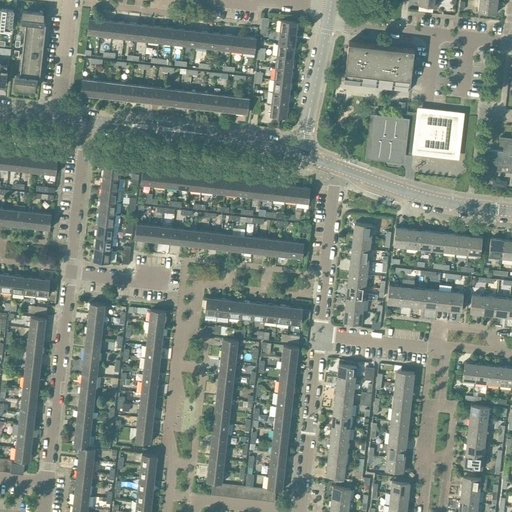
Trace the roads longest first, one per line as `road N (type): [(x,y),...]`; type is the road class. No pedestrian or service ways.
road 1 (tertiary): [(86,120),(300,154)]
road 2 (residential): [(72,272),(47,481)]
road 3 (residential): [(511,43),(327,21)]
road 4 (tertiary): [(511,211),(428,199),(336,167)]
road 5 (residential): [(318,335),(299,511)]
road 6 (residential): [(336,167),(318,335)]
road 7 (residential): [(86,120),(72,272)]
road 8 (residential): [(300,154),(327,21)]
